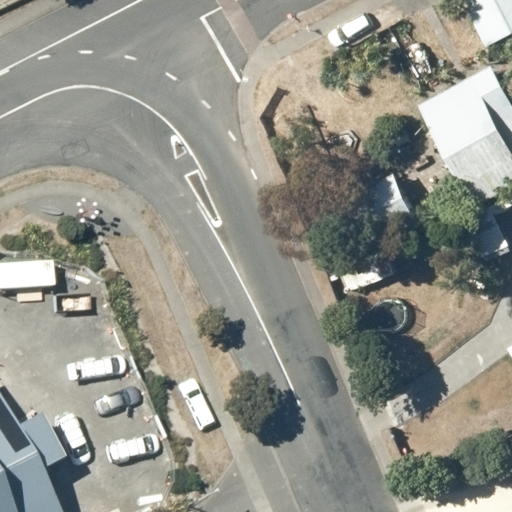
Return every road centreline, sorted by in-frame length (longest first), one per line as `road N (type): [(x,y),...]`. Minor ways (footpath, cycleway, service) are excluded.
road 1 (tertiary): [(128,98),(184,149),(344,511)]
road 2 (residential): [(128,98),(203,20),(240,0)]
road 3 (tertiary): [(0,115),(82,86),(128,98)]
